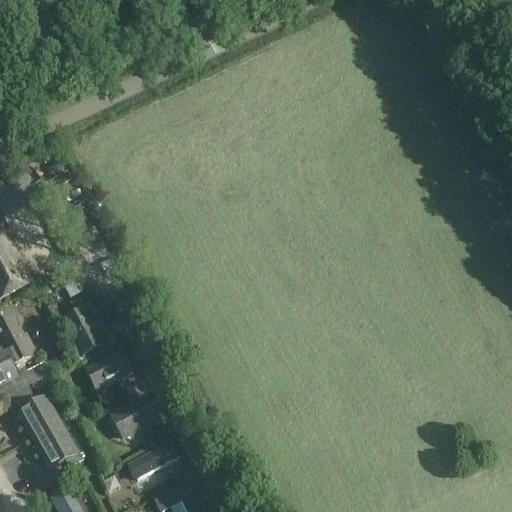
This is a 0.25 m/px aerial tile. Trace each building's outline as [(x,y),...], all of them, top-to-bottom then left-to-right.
[(0,301),(31,286),(3,232),(0,233),(0,301)] [(85,311),(61,324),(81,360),(105,347),(99,336),(107,332),(99,318),(91,322),(85,311)] [(0,391),(4,399),(3,400),(12,415),(32,403),(24,389),(21,390),(17,382),(18,382),(14,373),(39,358),(27,337),(25,338),(13,315),(0,321),(0,391)] [(115,329),(103,336),(111,350),(123,343),(115,329)] [(122,352),(82,372),(94,396),(134,375),(122,352)] [(44,365),(25,375),(34,393),(57,381),(51,371),(44,365)] [(123,444),(160,424),(146,398),(108,418),(123,444)] [(47,400),(18,416),(50,473),(66,464),(71,472),(84,465),(47,400)] [(182,457),(173,442),(128,467),(136,482),(182,457)] [(170,474),(140,486),(145,497),(175,486),(170,474)] [(184,511),(199,511),(188,488),(156,504),(159,511),(171,511),(182,507),(184,511)] [(80,511),(68,491),(51,501),(57,511),(80,511)] [(214,511),(207,498),(199,503),(203,511),(214,511)]
